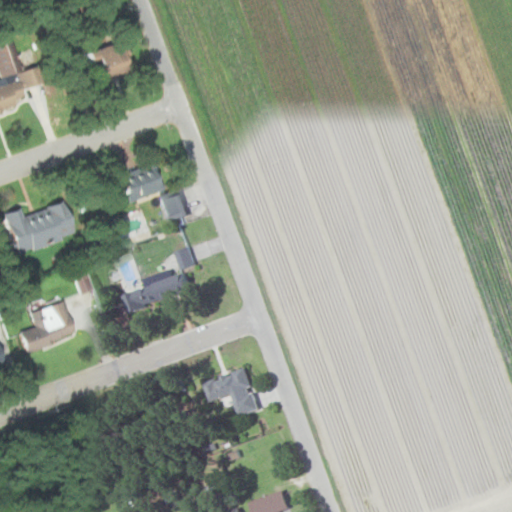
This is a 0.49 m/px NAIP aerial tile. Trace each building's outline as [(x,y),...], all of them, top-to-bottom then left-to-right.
[(0,34),(0,107),(22,101),(18,88),(27,85),(22,65),(12,68),(3,34),(0,34)] [(127,69),(117,38),(67,55),(78,86),(127,69)] [(158,191),(150,161),(111,172),(119,201),(158,191)] [(157,197),(166,222),(188,214),(179,189),(157,197)] [(0,211),(0,226),(10,254),(57,238),(53,226),(77,218),(70,199),(47,207),(43,196),(0,211)] [(192,262),(187,246),(174,251),(179,266),(192,262)] [(129,313),(190,292),(183,271),(122,292),(129,313)] [(13,331),(20,351),(75,333),(71,319),(84,315),(80,305),(90,301),(86,289),(30,308),(35,323),(13,331)] [(202,382),(210,405),(220,401),(226,420),(259,409),(245,368),(202,382)] [(247,503),(250,511),(276,511),(287,508),(280,490),(247,503)]
